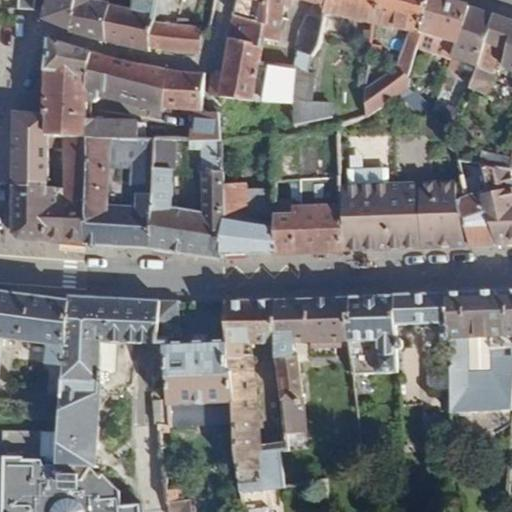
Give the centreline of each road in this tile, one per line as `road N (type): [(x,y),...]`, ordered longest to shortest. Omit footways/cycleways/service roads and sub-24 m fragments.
road 1 (primary): [(511,268),(216,280),(0,269)]
road 2 (residential): [(36,25),(121,52),(218,68),(227,0)]
